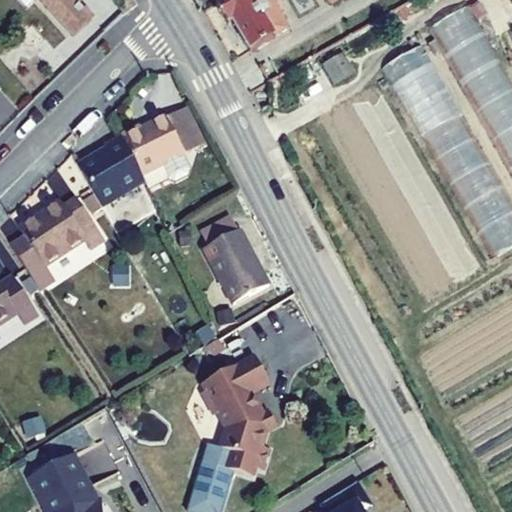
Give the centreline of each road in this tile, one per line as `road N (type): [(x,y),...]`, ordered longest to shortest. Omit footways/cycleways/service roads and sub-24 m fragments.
road 1 (tertiary): [(174,16),(442,511)]
road 2 (residential): [(0,179),(144,35),(174,16)]
